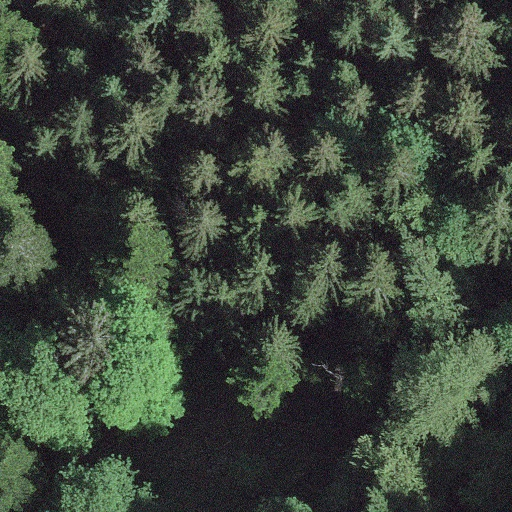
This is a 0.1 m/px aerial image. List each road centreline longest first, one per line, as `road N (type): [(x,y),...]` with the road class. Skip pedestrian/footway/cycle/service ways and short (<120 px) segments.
road 1 (track): [(294,511),(511,365)]
road 2 (track): [(0,49),(154,0)]
